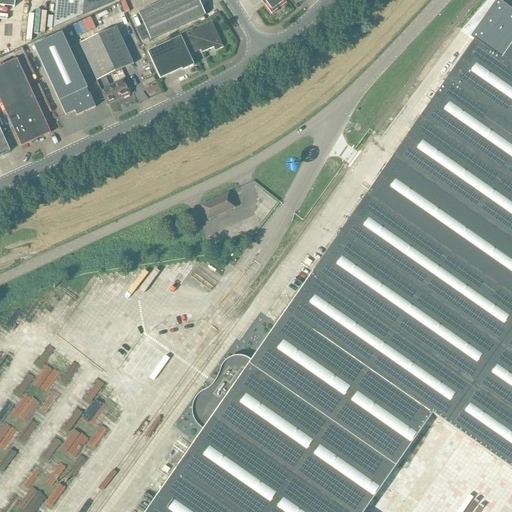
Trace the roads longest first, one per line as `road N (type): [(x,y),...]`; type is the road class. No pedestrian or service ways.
road 1 (tertiary): [(443,0),(348,98),(280,147),(0,279)]
road 2 (unclassified): [(0,183),(264,53)]
road 3 (unknown): [(343,511),(511,274)]
